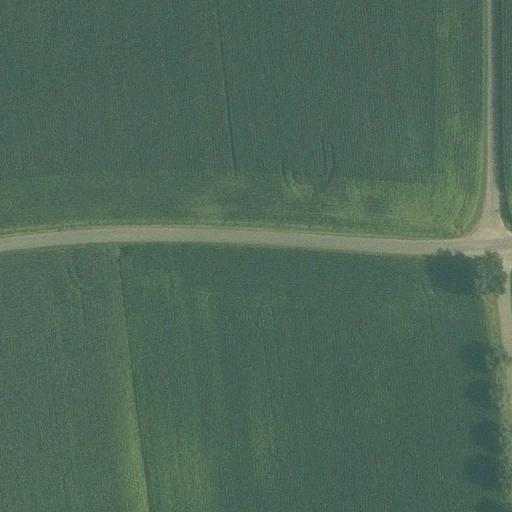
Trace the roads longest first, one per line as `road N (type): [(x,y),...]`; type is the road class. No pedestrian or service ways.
road 1 (unclassified): [(496,246),(164,236),(0,245)]
road 2 (unclassified): [(511,371),(496,246)]
